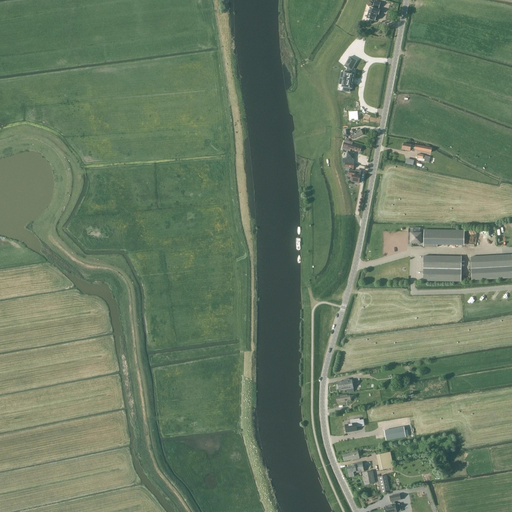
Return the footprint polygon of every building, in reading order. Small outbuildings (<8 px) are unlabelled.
[(373,7),(373,8),(370,7),(367,19),(372,20),(375,21),(377,16),(376,15),(376,14),(379,15),(380,10),(378,10),(378,8),(379,9),(380,3),(374,1),(373,7)] [(351,70),(357,61),(350,57),(344,66),(347,68),(347,71),(345,71),(342,86),(342,87),(343,87),(342,91),(349,92),(350,88),(351,89),(352,89),(355,73),(349,72),(350,69),(351,70)] [(350,112),(351,120),(359,120),(358,111),(350,112)] [(352,134),(354,139),(363,135),(361,129),(355,132),(354,129),(351,131),(352,134)] [(362,147),(352,144),(352,143),(345,140),(343,149),(350,151),(350,149),(360,152),(361,151),(361,150),(362,149),(361,148),(362,147)] [(404,143),(403,149),(410,150),(411,148),(415,149),(431,152),(432,148),(415,145),(411,145),(404,143)] [(431,157),(418,154),(417,157),(417,160),(429,162),(431,157)] [(355,183),(358,184),(358,183),(359,183),(361,175),(355,174),(356,171),(350,170),(349,176),(352,176),(351,182),(355,182),(355,183)] [(465,231),(425,230),(425,235),(425,243),(425,245),(465,246),(465,231)] [(425,243),(425,235),(423,235),(423,233),(412,233),(412,244),(423,244),(423,243),(425,243)] [(511,255),(472,257),(473,280),(511,278),(511,255)] [(425,256),(424,282),(463,282),(463,257),(425,256)] [(350,389),(353,389),(352,380),(349,380),(349,379),(344,380),(345,381),(338,382),(339,391),(347,390),(348,393),(350,393),(350,389)] [(351,400),(350,395),(336,397),(337,403),(351,400)] [(346,433),(357,431),(357,427),(361,426),(359,419),(350,420),(351,424),(345,425),(346,433)] [(404,427),(385,431),(386,441),(406,437),(404,427)] [(363,457),(361,451),(358,451),(343,455),(344,461),(352,459),(352,460),(360,458),(359,457),(363,457)] [(377,455),(380,470),(394,467),(391,452),(377,455)] [(347,467),(349,473),(349,477),(354,476),(353,472),(356,471),(357,473),(364,472),(362,462),(355,464),(355,465),(347,467)] [(362,473),(365,485),(375,483),(373,471),(362,473)] [(390,492),(387,476),(383,476),(378,477),(382,494),(390,492)] [(400,494),(390,496),(391,502),(392,504),(390,505),(390,506),(384,507),(385,511),(397,511),(395,504),(394,501),(401,500),(400,494)]
